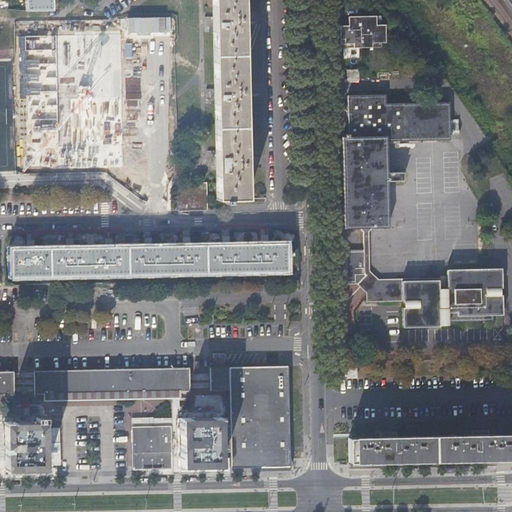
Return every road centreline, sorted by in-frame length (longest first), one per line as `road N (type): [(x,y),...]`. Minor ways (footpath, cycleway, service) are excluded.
road 1 (residential): [(319,483),(0,488)]
road 2 (residential): [(0,224),(313,217)]
road 3 (residential): [(313,217),(319,483)]
road 4 (residential): [(308,0),(313,217)]
road 5 (residential): [(511,480),(319,483)]
